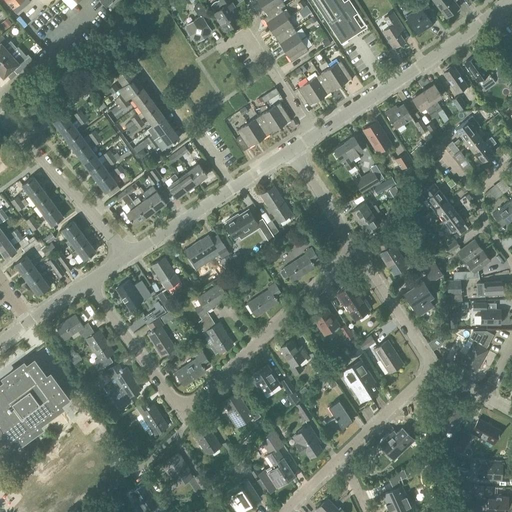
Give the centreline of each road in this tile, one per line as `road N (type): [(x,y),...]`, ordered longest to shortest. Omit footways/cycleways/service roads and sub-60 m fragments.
road 1 (residential): [(87,282),(172,400),(190,404),(355,248)]
road 2 (residential): [(312,135),(509,0)]
road 3 (residential): [(126,257),(0,112)]
road 4 (residential): [(312,135),(245,31),(222,46)]
road 5 (unclassified): [(429,365),(355,248)]
road 6 (unclassified): [(342,459),(429,365)]
road 7 (residential): [(126,257),(233,188)]
